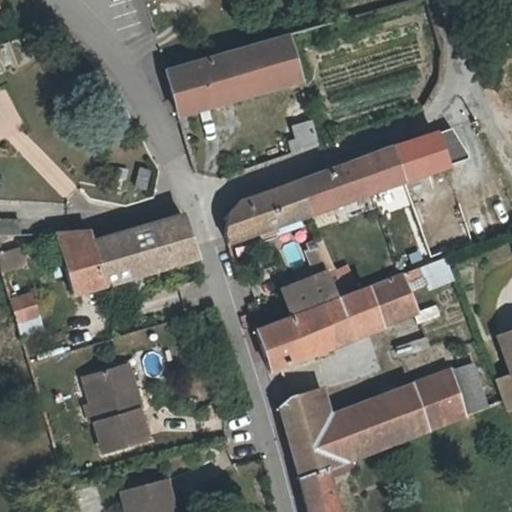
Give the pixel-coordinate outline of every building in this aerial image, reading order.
[(282,37),(249,47),(263,90),(295,80),(282,37)] [(176,117),(263,90),(249,47),(164,73),(176,117)] [(290,127),(294,140),(287,142),(291,155),(315,147),(307,120),(290,127)] [(297,183),(309,214),(444,165),(434,134),(297,183)] [(309,214),(297,183),(241,204),(227,215),(224,238),(227,245),(257,233),(261,244),(276,238),(273,228),(303,217),(309,214)] [(72,295),(196,259),(183,217),(93,242),(90,233),(54,234),(72,295)] [(303,217),(273,228),(276,238),(306,226),(303,217)] [(15,220),(0,220),(0,235),(15,235),(15,220)] [(290,317),(343,296),(332,269),(320,241),(307,246),(309,251),(307,252),(315,275),(279,291),(290,317)] [(0,270),(24,267),(22,247),(0,250),(0,270)] [(343,296),(290,317),(255,331),(268,373),(416,313),(401,276),(365,291),(364,289),(343,296)] [(36,317),(29,296),(8,301),(14,323),(36,317)] [(511,328),(498,334),(511,369),(511,328)] [(395,349),(399,359),(427,349),(425,341),(395,349)] [(125,367),(119,369),(133,413),(135,412),(139,411),(125,367)] [(83,379),(91,407),(96,422),(100,440),(96,441),(100,454),(144,442),(135,412),(133,413),(119,369),(83,379)] [(447,372),(426,379),(443,423),(464,415),(447,372)] [(391,443),(443,423),(426,379),(317,416),(283,428),(297,479),(351,458),(391,443)] [(278,409),(283,428),(317,416),(311,392),(287,400),(278,409)] [(96,422),(91,407),(84,410),(88,424),(96,422)] [(297,479),(305,511),(335,511),(327,478),(347,472),(346,469),(353,467),(351,458),(297,479)] [(119,492),(124,511),(170,511),(162,481),(119,492)]
